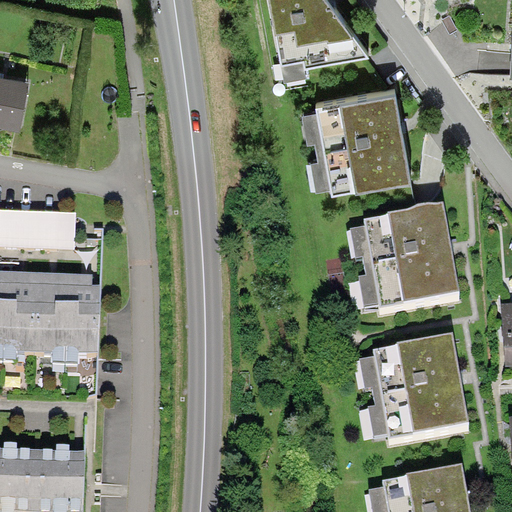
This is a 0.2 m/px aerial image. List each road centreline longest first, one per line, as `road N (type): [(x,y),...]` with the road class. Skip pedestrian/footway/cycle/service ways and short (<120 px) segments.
road 1 (secondary): [(206,511),(208,284),(195,115),(171,0)]
road 2 (residential): [(142,511),(149,378),(143,179)]
road 3 (residential): [(378,0),(511,180)]
road 4 (residential): [(0,163),(143,179)]
